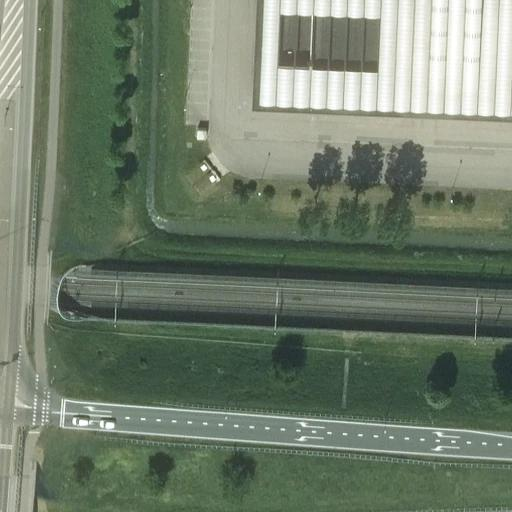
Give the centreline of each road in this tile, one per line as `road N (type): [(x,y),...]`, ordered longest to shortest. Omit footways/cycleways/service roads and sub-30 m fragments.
road 1 (motorway): [(511,451),(7,416)]
road 2 (secondary): [(7,416),(28,0)]
